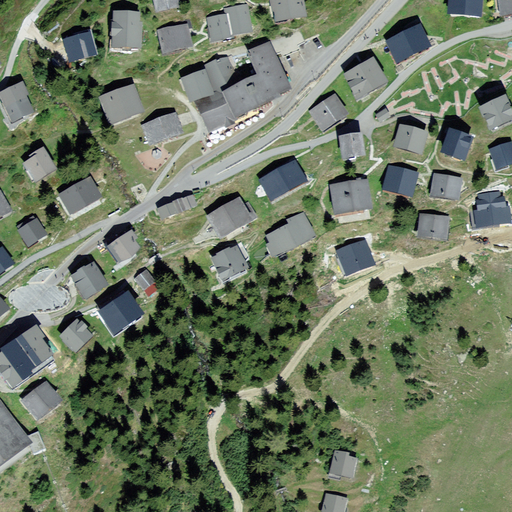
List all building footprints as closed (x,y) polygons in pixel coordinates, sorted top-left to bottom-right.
[(178,6),(176,0),(155,0),(158,10),(178,6)] [(270,0),(271,2),(273,11),(277,11),(278,20),(289,18),(293,21),(296,17),(303,16),(300,0),(270,0)] [(480,0),(451,0),(451,6),(454,7),(454,11),(470,12),(470,16),(479,17),(480,0)] [(511,0),(501,0),(502,2),(504,13),(511,11),(511,0)] [(232,38),(232,36),(232,34),(249,31),(245,6),(226,10),(227,16),(209,20),(213,40),(224,38),(225,39),(227,40),(231,40),(232,38)] [(113,24),(112,30),(116,31),(115,46),(123,46),(122,51),(130,51),(130,47),(138,47),(139,26),(136,26),(136,16),(116,16),(116,24),(113,24)] [(188,47),(186,36),(190,35),(189,28),(191,27),(189,19),(169,23),(171,27),(171,31),(161,34),(165,52),(188,47)] [(428,47),(419,30),(416,24),(407,28),(410,34),(389,44),(398,62),(428,47)] [(92,54),(88,37),(69,42),(74,59),(92,54)] [(185,82),(191,100),(194,99),(198,110),(202,108),(213,131),(226,125),(227,128),(233,125),(232,121),(257,108),(258,110),(263,108),(261,106),(271,102),(270,101),(278,98),(276,94),(280,93),(281,93),(282,93),(282,92),(286,90),(287,90),(288,90),(288,88),(287,89),(284,81),(284,80),(283,80),(280,72),(280,71),(279,72),(276,64),(277,64),(276,63),(276,64),(268,47),(249,55),(260,79),(241,87),(234,72),(227,57),(216,60),(199,67),(202,75),(185,82)] [(373,63),(372,63),(369,57),(363,62),(365,67),(362,69),(360,67),(353,72),(354,74),(347,78),(351,85),(352,85),(359,97),(383,83),(377,71),(373,63)] [(7,117),(10,115),(12,120),(30,112),(23,96),(27,95),(23,87),(19,88),(19,87),(1,96),(7,108),(3,109),(7,117)] [(131,90),(114,96),(112,91),(102,94),(104,100),(108,112),(112,110),(115,121),(139,112),(131,90)] [(346,118),(344,114),(334,99),(311,113),(313,116),(312,116),(313,118),(313,119),(318,116),(324,127),(335,120),(337,124),(346,118)] [(511,118),(511,117),(510,112),(504,101),(482,111),(488,123),(490,129),(511,118)] [(379,115),(377,116),(380,121),(382,120),(388,116),(385,111),(379,115)] [(181,134),(176,122),(179,122),(176,116),(174,116),(144,128),(151,145),(181,134)] [(425,135),(402,128),(397,146),(419,153),(425,135)] [(469,141),(470,138),(466,136),(465,140),(450,134),(443,153),(463,160),(469,141)] [(363,156),(360,138),(341,141),(344,159),(363,156)] [(505,147),(504,143),(495,146),(496,150),(492,151),(497,168),(511,163),(511,151),(510,145),(505,147)] [(25,167),(27,170),(25,172),(32,182),(37,179),(53,169),(42,151),(31,157),(34,161),(25,167)] [(303,181),(294,165),(262,182),(272,199),(303,181)] [(409,195),(410,193),(414,175),(392,169),(387,190),(401,193),(409,195)] [(459,181),(437,177),(433,195),(446,198),(446,195),(456,197),(459,181)] [(365,182),(355,184),(355,179),(342,181),(343,186),(334,187),(338,214),(368,209),(365,182)] [(88,183),(78,188),(77,186),(70,190),(71,192),(63,197),(71,211),(70,211),(71,212),(72,212),(72,211),(87,202),(88,203),(89,202),(88,202),(96,198),(98,197),(97,196),(96,196),(88,183)] [(0,215),(8,211),(0,196),(0,215)] [(195,206),(191,198),(173,205),(177,213),(195,206)] [(248,203),(243,206),(240,201),(215,216),(216,218),(211,221),(221,239),(257,218),(248,203)] [(303,215),(289,222),(281,226),(283,230),(269,237),(277,253),(289,250),(301,244),(300,242),(313,236),(303,215)] [(43,235),(36,223),(33,218),(18,227),(21,232),(29,244),(43,235)] [(445,220),(423,218),(421,235),(443,238),(445,220)] [(133,238),(129,231),(116,240),(114,245),(111,248),(120,262),(134,252),(129,246),(132,243),(132,241),(133,238)] [(224,252),(218,256),(219,259),(214,261),(224,280),(236,274),(240,277),(246,274),(244,269),(245,269),(242,264),(248,259),(245,252),(238,255),(235,250),(226,255),(224,252)] [(0,271),(11,264),(1,251),(0,251),(0,271)] [(94,269),(92,267),(74,279),(86,298),(104,286),(102,282),(94,269)] [(97,267),(94,269),(102,282),(105,280),(97,267)] [(146,271),(136,279),(144,290),(155,283),(146,271)] [(140,317),(127,297),(123,291),(97,308),(101,314),(114,334),(140,317)] [(79,327),(77,325),(64,337),(66,340),(64,342),(73,351),(88,337),(83,331),(85,329),(81,325),(79,327)] [(41,337),(35,329),(28,334),(27,332),(19,337),(20,338),(8,347),(10,351),(0,357),(0,368),(12,386),(13,386),(16,388),(54,361),(42,345),(41,337)] [(58,403),(45,386),(25,402),(38,418),(58,403)] [(0,464),(28,444),(0,405),(0,464)] [(34,455),(42,452),(45,450),(38,432),(26,436),(30,447),(34,455)] [(351,456),(338,453),(333,472),(341,474),(341,476),(350,478),(353,477),(354,472),(351,471),(354,460),(350,460),(351,456)] [(342,511),(345,500),(328,496),(326,503),(322,502),(321,510),(328,511),(342,511)]
